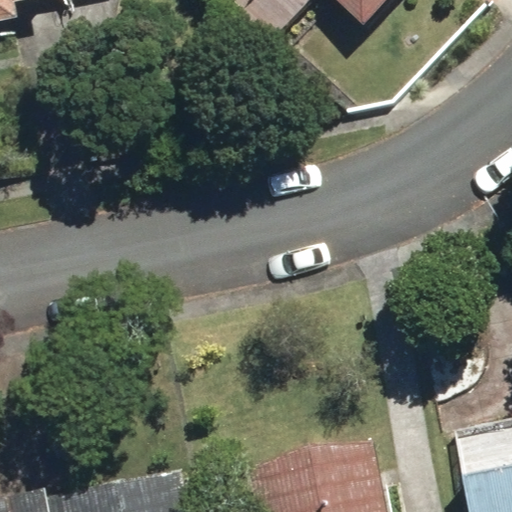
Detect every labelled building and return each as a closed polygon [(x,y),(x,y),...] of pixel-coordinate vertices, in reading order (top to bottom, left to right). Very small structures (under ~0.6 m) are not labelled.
[(0,0),(0,33),(7,32),(4,9),(75,0),(0,0)] [(312,0),(352,38),(388,0),(312,0)] [(511,511),(511,447),(473,456),(478,479),(453,484),(459,511),(511,511)] [(384,511),(373,452),(228,480),(234,511),(384,511)] [(177,511),(172,483),(39,505),(40,511),(177,511)]
